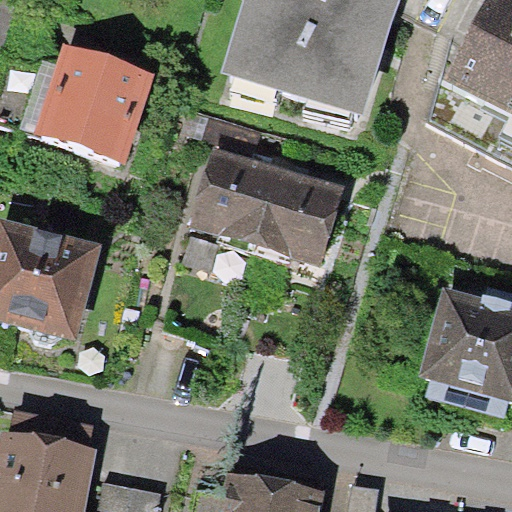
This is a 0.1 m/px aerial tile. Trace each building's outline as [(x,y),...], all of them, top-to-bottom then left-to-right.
[(248,0),(238,21),(220,99),(359,139),(400,0),(248,0)] [(511,1),(510,0),(493,0),(450,92),(439,87),(429,126),(511,169),(511,1)] [(51,73),(28,144),(120,174),(149,83),(57,54),(51,73)] [(0,135),(28,144),(51,73),(0,56),(0,135)] [(184,246),(251,265),(276,176),(210,157),(184,246)] [(276,176),(251,265),(311,282),(337,193),(276,176)] [(0,330),(74,347),(95,251),(0,229),(0,330)] [(507,414),(511,397),(511,313),(437,295),(413,391),(507,414)] [(80,511),(85,486),(90,458),(0,441),(0,511),(80,511)] [(317,511),(321,499),(221,479),(217,500),(192,495),(188,511),(317,511)] [(154,511),(157,500),(85,486),(80,511),(154,511)] [(368,511),(370,496),(346,493),(343,511),(368,511)]
